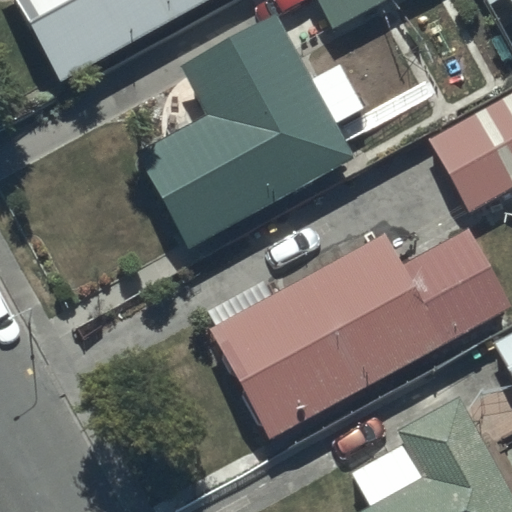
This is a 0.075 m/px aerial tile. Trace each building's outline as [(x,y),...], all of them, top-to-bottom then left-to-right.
[(15,0),(58,77),(197,0),(15,0)] [(315,0),(331,27),(378,0),(315,0)] [(271,10),(180,62),(207,111),(134,152),(186,245),(350,153),(331,119),(360,103),(336,61),(309,77),(271,10)] [(511,87),(427,137),(469,210),(511,185),(511,87)] [(379,232),(207,326),(266,434),(507,303),(465,227),(396,264),(379,232)] [(511,328),(491,340),(511,377),(511,328)] [(400,442),(351,469),(369,503),(351,511),(511,511),(511,492),(459,393),(393,429),(400,442)]
